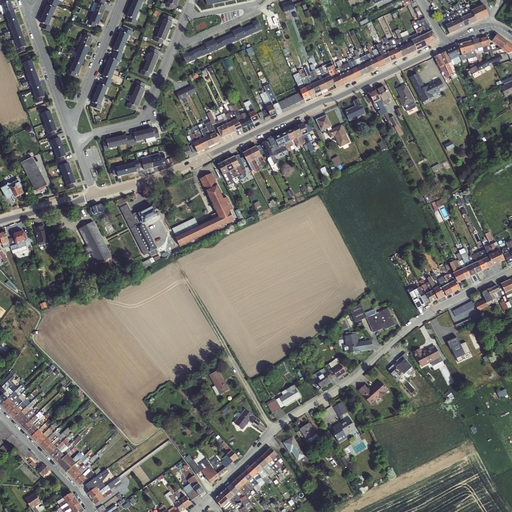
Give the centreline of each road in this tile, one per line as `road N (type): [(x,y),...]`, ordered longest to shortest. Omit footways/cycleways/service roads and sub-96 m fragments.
road 1 (tertiary): [(95,195),(186,166),(446,44)]
road 2 (residential): [(511,271),(413,325),(346,385),(281,423),(207,498)]
road 3 (residential): [(75,139),(146,120),(176,44)]
road 4 (residential): [(122,0),(71,126)]
road 5 (residential): [(0,418),(67,481),(87,511)]
